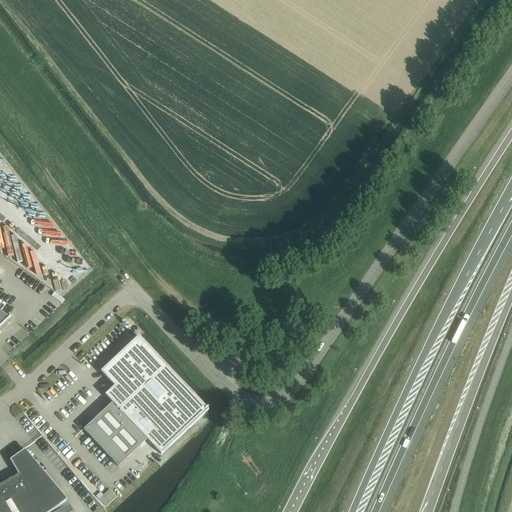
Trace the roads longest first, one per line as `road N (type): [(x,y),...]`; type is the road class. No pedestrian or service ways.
road 1 (unclassified): [(0,407),(131,296),(239,400),(285,396),(511,73)]
road 2 (primary): [(511,134),(339,417),(291,511)]
road 3 (primary): [(511,192),(377,452)]
road 4 (primary): [(398,458),(511,227)]
road 5 (primary): [(427,511),(511,292)]
